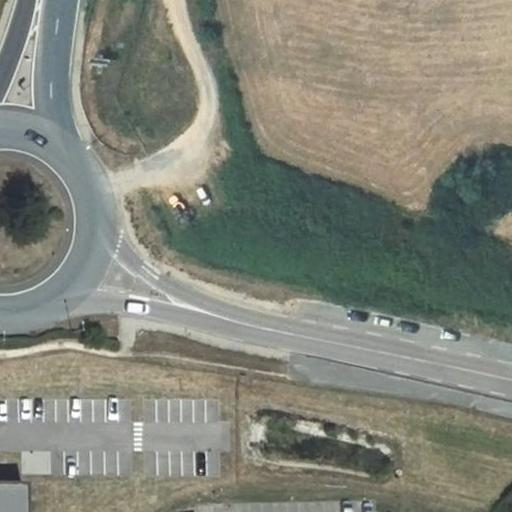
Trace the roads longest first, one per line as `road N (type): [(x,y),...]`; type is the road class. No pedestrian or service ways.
road 1 (track): [(187,0),(214,110),(196,141),(155,165),(87,180)]
road 2 (secondary): [(275,331),(511,380)]
road 3 (secondary): [(275,331),(149,273),(118,245),(95,203)]
road 4 (secondary): [(62,295),(275,331)]
road 5 (motorway): [(54,144),(59,0)]
